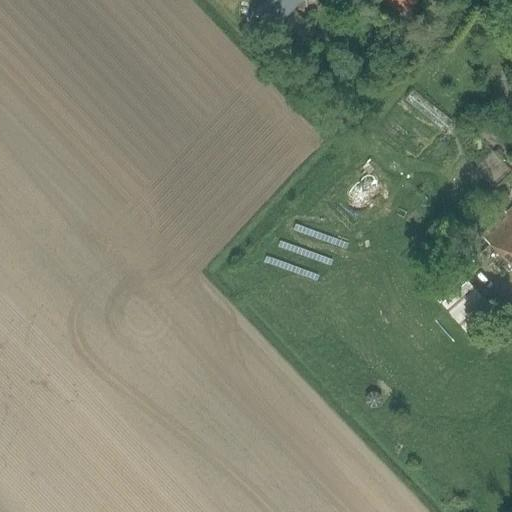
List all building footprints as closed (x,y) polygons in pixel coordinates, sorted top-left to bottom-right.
[(272,29),(274,27),(293,9),(301,0),(261,0),(252,9),(272,29)] [(388,0),(402,15),(416,0),(388,0)] [(293,9),(274,27),(286,39),(303,56),(322,38),(293,9)] [(505,212),(481,236),(505,259),(511,252),(511,208),(506,214),(505,212)] [(466,331),(492,309),(467,281),(442,303),(466,331)]
